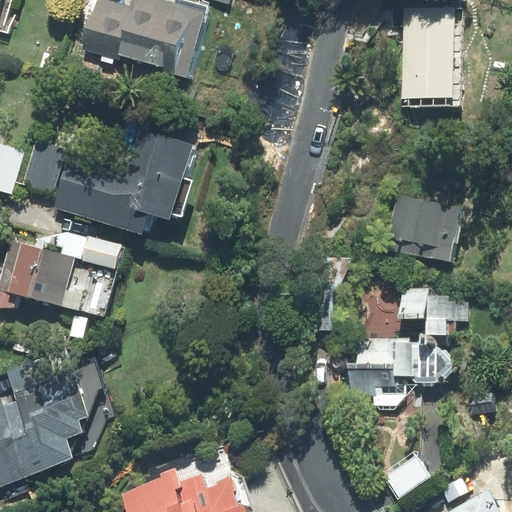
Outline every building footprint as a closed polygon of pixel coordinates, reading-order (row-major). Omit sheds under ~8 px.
[(211,17),(151,0),(135,0),(133,10),(102,1),(86,54),(192,84),(211,17)] [(461,12),(406,12),(405,104),(460,104),(461,12)] [(62,60),(47,55),(42,70),(58,74),(62,60)] [(62,198),(58,212),(149,242),(155,223),(176,230),(202,153),(142,134),(130,172),(42,144),(28,187),(62,198)] [(0,146),(0,193),(16,198),(29,154),(0,146)] [(389,254),(456,267),(466,212),(400,199),(389,254)] [(121,275),(128,250),(92,240),(85,265),(121,275)] [(79,261),(12,245),(0,293),(0,311),(18,312),(21,301),(67,312),(79,261)] [(323,336),(336,337),(338,287),(325,287),(323,336)] [(406,292),(406,326),(431,326),(431,340),(451,341),(451,324),(472,325),(472,306),(454,306),(454,301),(434,300),(434,292),(406,292)] [(435,388),(443,388),(460,370),(436,347),(414,346),(414,342),(362,341),(362,369),(353,369),(352,399),(377,400),(376,409),(400,409),(421,388),(435,388)] [(0,493),(80,465),(72,445),(89,439),(85,427),(96,423),(79,376),(0,403),(0,493)] [(476,416),(498,414),(496,394),(474,396),(476,416)] [(432,478),(418,456),(383,478),(397,500),(432,478)] [(251,511),(251,509),(243,511),(242,511),(237,497),(241,495),(236,479),(217,485),(218,488),(210,491),(205,476),(185,483),(182,474),(159,482),(161,486),(125,498),(129,511),(251,511)] [(503,511),(492,490),(453,511),(503,511)]
